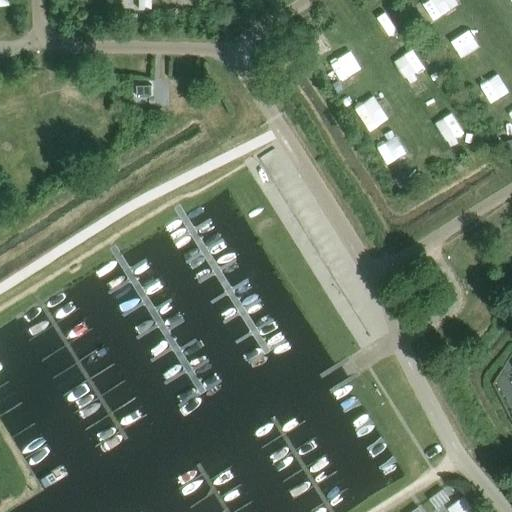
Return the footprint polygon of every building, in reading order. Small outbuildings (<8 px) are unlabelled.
[(152,0),(139,0),(140,10),(152,10),(152,0)] [(430,0),(437,10),(450,0),(430,0)] [(464,48),(479,37),(468,21),(452,31),(464,48)] [(345,79),(355,74),(345,53),(336,58),(345,79)] [(153,94),(153,84),(138,85),(138,97),(151,96),(151,95),(153,94)] [(403,133),(384,143),(393,161),(412,152),(403,133)] [(411,274),(400,282),(405,288),(415,281),(411,274)] [(443,490),(430,500),(438,510),(451,500),(443,490)] [(454,511),(483,511),(471,493),(451,507),(454,511)]
